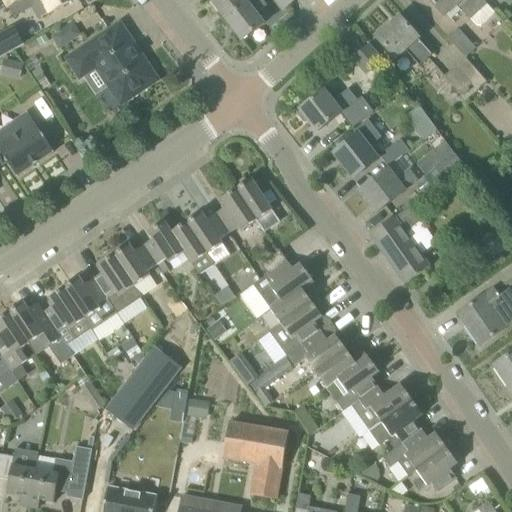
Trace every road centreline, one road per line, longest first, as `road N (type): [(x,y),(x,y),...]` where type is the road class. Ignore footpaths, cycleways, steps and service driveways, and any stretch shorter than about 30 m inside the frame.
road 1 (residential): [(511,472),(242,104)]
road 2 (residential): [(0,267),(242,104)]
road 3 (residential): [(242,104),(357,0)]
road 4 (residential): [(242,104),(160,0)]
